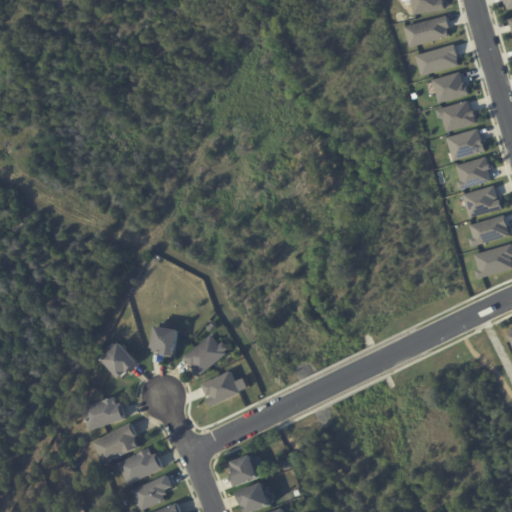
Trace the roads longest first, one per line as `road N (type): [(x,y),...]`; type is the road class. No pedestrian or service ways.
road 1 (residential): [(475,0),(511,130)]
road 2 (residential): [(511,300),(394,355)]
road 3 (residential): [(161,393),(213,511)]
